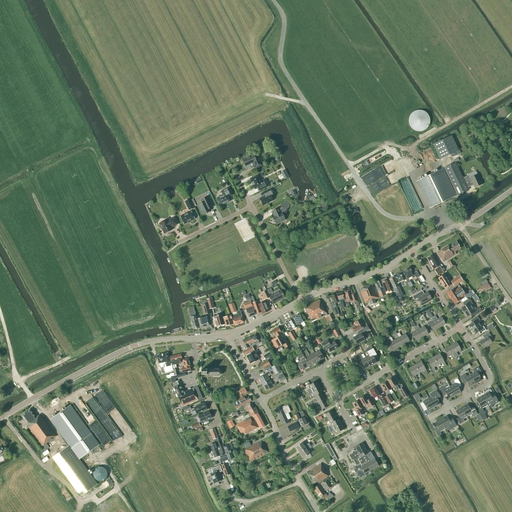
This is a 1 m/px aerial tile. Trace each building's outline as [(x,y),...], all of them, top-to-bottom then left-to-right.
[(412,131),(425,134),(431,116),(420,113),(418,119),(415,118),(413,128),(413,127),(412,131)] [(440,159),(458,151),(451,136),(433,145),(440,159)] [(256,160),(255,159),(255,158),(254,156),(253,156),(253,155),(242,160),(245,166),(243,167),(245,170),(251,167),(253,166),(255,170),(263,166),(259,158),(256,160)] [(463,178),(455,163),(444,168),(457,195),(468,190),(467,188),(473,185),(474,188),(482,185),(477,175),(470,178),(469,175),(463,178)] [(430,209),(455,196),(442,169),(417,181),(430,209)] [(261,181),(258,175),(250,179),(252,183),(251,183),(252,186),(253,185),(255,189),(258,188),(259,191),(268,187),(264,180),(261,181)] [(220,206),(231,201),(229,197),(232,195),(229,188),(221,192),(223,195),(216,199),(217,200),(216,200),(219,206),(220,205),(220,206)] [(259,199),(263,206),(273,201),(270,196),(274,194),(272,188),(265,192),(266,195),(259,199)] [(202,215),(210,211),(209,209),(212,208),(207,197),(200,201),(202,203),(198,205),(202,215)] [(189,210),(194,208),(189,199),(185,201),(189,210)] [(285,216),(287,208),(288,208),(290,203),(288,200),(280,204),(282,209),(279,211),(278,208),(272,212),(274,217),(272,218),(276,225),(285,220),(283,216),(285,216)] [(184,224),(194,219),(190,212),(180,217),(184,224)] [(177,225),(174,217),(167,221),(167,220),(159,224),(164,234),(172,230),(171,228),(177,225)] [(349,238),(353,247),(358,245),(354,236),(349,238)] [(346,250),(353,247),(349,238),(341,242),(346,250)] [(341,253),(346,250),(341,242),(337,244),(341,253)] [(443,262),(456,255),(455,252),(460,249),(456,242),(438,253),(443,262)] [(335,256),(341,253),(337,244),(331,247),(335,256)] [(329,258),(335,256),(331,247),(325,250),(329,258)] [(323,261),(329,258),(325,250),(319,253),(323,261)] [(315,265),(323,261),(319,253),(311,256),(315,265)] [(302,262),(306,260),(303,254),(299,256),(298,256),(293,258),(296,266),(302,263),(302,262)] [(315,265),(311,256),(307,258),(304,254),(303,254),(306,260),(310,268),(315,265)] [(433,258),(432,256),(427,258),(429,262),(434,269),(437,267),(437,269),(434,271),(438,276),(443,272),(434,258),(433,258)] [(413,274),(409,268),(402,272),(405,278),(405,279),(408,283),(410,282),(408,279),(411,277),(412,279),(415,277),(416,278),(419,277),(416,272),(413,274)] [(398,298),(403,296),(398,284),(399,283),(404,280),(401,272),(393,276),(394,278),(389,280),(398,298)] [(444,274),(438,278),(445,289),(451,285),(444,274)] [(453,287),(462,281),(459,276),(450,281),(453,287)] [(381,281),(383,286),(386,294),(391,292),(386,279),(381,281)] [(381,286),(383,286),(381,281),(374,283),(375,285),(376,287),(379,297),(385,295),(381,286)] [(485,291),(490,288),(487,283),(482,286),(482,287),(479,288),(481,291),(484,290),(485,291)] [(376,287),(375,285),(372,286),(371,284),(370,284),(369,284),(369,285),(363,287),(363,289),(360,290),(365,303),(379,298),(375,288),(376,287)] [(451,299),(457,295),(460,293),(463,291),(461,288),(455,291),(453,289),(447,293),(451,299)] [(421,291),(420,289),(413,293),(415,295),(412,296),(414,300),(417,299),(421,306),(432,300),(428,293),(424,295),(422,291),(421,291)] [(353,296),(351,290),(350,291),(349,290),(344,292),(347,303),(353,301),(353,303),(356,302),(354,295),(353,296)] [(273,304),(285,298),(281,291),(270,296),(273,304)] [(457,295),(451,299),(454,304),(460,300),(459,299),(465,295),(463,291),(460,293),(457,295)] [(344,308),(342,301),(345,300),(342,292),(336,294),(339,305),(340,305),(341,309),(344,308)] [(261,313),(258,305),(257,301),(255,302),(253,296),(250,297),(249,294),(245,295),(247,302),(243,304),(245,310),(247,313),(248,318),(261,313)] [(336,315),(339,314),(335,303),(337,303),(334,294),(329,296),(332,304),(332,305),(336,315)] [(463,313),(472,307),(470,305),(472,304),(469,299),(464,302),(466,305),(460,308),(463,313)] [(321,304),(319,300),(308,305),(309,306),(304,308),(310,320),(311,322),(316,320),(321,318),(320,316),(326,313),(322,304),(321,304)] [(258,305),(261,313),(262,315),(269,311),(265,302),(258,305)] [(204,315),(210,314),(207,303),(201,305),(204,315)] [(472,307),(463,313),(466,317),(471,314),(473,317),(478,313),(475,309),(474,306),(472,307)] [(191,309),(190,307),(188,308),(188,310),(189,310),(193,330),(199,329),(194,309),(191,309)] [(236,312),(237,314),(232,316),(233,320),(232,321),(234,325),(243,322),(241,317),(242,317),(239,310),(236,312)] [(225,325),(223,318),(222,314),(214,317),(216,327),(225,325)] [(297,326),(304,321),(300,314),(292,318),(297,326)] [(223,318),(225,325),(225,326),(230,325),(233,324),(231,319),(230,316),(223,318)] [(433,317),(439,328),(445,325),(441,317),(437,319),(435,316),(433,317)] [(200,328),(210,326),(208,317),(198,319),(200,328)] [(433,331),(439,328),(433,317),(431,318),(433,322),(429,324),(433,331)] [(471,330),(480,325),(478,322),(480,321),(477,317),(472,320),(473,322),(468,325),(471,330)] [(296,326),(291,318),(286,322),(290,329),(290,330),(296,327),(296,326)] [(354,333),(363,328),(359,321),(355,322),(357,326),(352,329),(354,333)] [(416,327),(422,338),(428,334),(424,327),(419,329),(418,325),(416,327)] [(480,325),(471,330),(474,335),(479,332),(481,334),(488,330),(485,325),(482,327),(480,325)] [(282,335),(282,334),(282,333),(281,332),(280,331),(278,327),(271,331),(276,338),(271,341),(276,349),(283,345),(285,348),(289,346),(283,334),(282,335)] [(415,341),(422,338),(416,327),(414,328),(416,331),(411,334),(415,341)] [(356,344),(364,340),(362,337),(365,335),(362,330),(357,333),(358,336),(353,338),(356,344)] [(293,341),(297,339),(292,331),(288,333),(293,341)] [(397,334),(403,345),(409,342),(405,334),(401,336),(399,333),(397,334)] [(482,348),(491,343),(489,339),(491,338),(488,333),(482,337),(484,339),(479,342),(482,348)] [(397,348),(403,345),(397,334),(395,335),(397,339),(393,341),(397,348)] [(249,348),(259,343),(256,335),(241,341),(245,350),(245,349),(246,351),(249,349),(249,348)] [(397,348),(393,341),(391,337),(389,339),(391,342),(386,344),(390,352),(397,348)] [(328,345),(326,341),(321,344),(325,351),(328,349),(329,352),(337,348),(334,342),(328,345)] [(450,346),(456,357),(458,356),(456,353),(460,350),(456,343),(450,346)] [(454,358),(456,357),(450,346),(444,350),(448,357),(452,355),(454,358)] [(363,352),(366,357),(371,366),(376,362),(372,355),(375,354),(377,357),(371,347),(363,352)] [(314,353),(319,361),(323,359),(319,351),(314,353)] [(251,364),(259,360),(254,352),(246,356),(251,364)] [(371,366),(366,357),(363,352),(354,357),(360,367),(358,363),(361,361),(365,369),(371,366)] [(171,365),(172,365),(172,364),(170,364),(167,353),(157,356),(159,364),(161,363),(162,365),(165,364),(166,367),(164,367),(164,368),(161,368),(162,373),(170,371),(169,369),(172,368),(171,365)] [(314,364),(319,361),(314,353),(309,356),(314,364)] [(433,357),(438,365),(442,363),(444,367),(446,366),(439,354),(433,357)] [(172,365),(172,367),(173,367),(175,375),(178,375),(176,366),(175,364),(181,363),(180,360),(181,360),(180,355),(170,357),(172,364),(172,365)] [(309,367),(314,364),(309,356),(305,358),(309,367)] [(434,368),(438,365),(433,357),(427,361),(434,372),(435,371),(434,368)] [(304,369),(309,367),(305,358),(300,361),(304,369)] [(189,359),(182,360),(184,368),(183,368),(181,369),(182,373),(184,373),(190,371),(189,367),(191,367),(189,359)] [(264,370),(271,367),(270,365),(268,361),(261,364),(263,368),(264,370)] [(415,365),(419,373),(423,371),(425,375),(427,373),(421,362),(415,365)] [(275,374),(280,371),(277,365),(271,368),(275,374)] [(415,375),(419,373),(415,365),(409,368),(415,380),(417,379),(415,375)] [(470,375),(475,384),(481,380),(479,376),(482,374),(478,367),(472,370),(474,373),(470,375)] [(262,385),(270,381),(268,377),(271,375),(270,373),(267,375),(258,379),(262,385)] [(465,374),(463,376),(459,377),(464,385),(467,383),(469,387),(475,384),(470,375),(467,377),(465,374)] [(175,379),(181,377),(179,375),(175,376),(170,378),(172,384),(174,388),(178,398),(185,395),(184,392),(181,385),(179,381),(176,382),(175,379)] [(399,389),(392,378),(387,381),(391,389),(395,387),(397,390),(399,389)] [(449,387),(454,396),(461,392),(458,388),(461,386),(457,379),(454,381),(455,384),(449,387)] [(270,381),(262,385),(265,391),(273,387),(277,385),(276,383),(272,385),(270,381)] [(308,392),(319,386),(317,381),(309,386),(310,389),(307,391),(308,392)] [(386,395),(389,393),(388,391),(391,390),(387,382),(381,385),(386,395)] [(314,396),(321,393),(322,392),(319,386),(308,392),(309,395),(313,393),(314,396)] [(446,389),(444,386),(439,389),(443,397),(446,395),(448,399),(454,396),(449,387),(446,389)] [(185,395),(178,398),(181,404),(182,407),(197,401),(198,401),(202,399),(197,387),(184,392),(185,395)] [(374,399),(380,395),(375,387),(370,391),(374,399)] [(236,409),(245,405),(251,401),(249,397),(245,399),(243,396),(247,394),(244,388),(238,391),(240,394),(239,394),(241,398),(238,400),(239,401),(240,403),(235,406),(236,409)] [(429,399),(434,408),(440,404),(437,400),(440,398),(436,391),(431,394),(432,397),(429,399)] [(317,401),(323,397),(321,393),(314,396),(316,399),(313,400),(314,402),(317,401)] [(482,396),(487,405),(491,403),(492,406),(498,403),(494,395),(491,397),(488,393),(482,396)] [(388,404),(384,397),(383,394),(378,397),(384,407),(388,404)] [(384,397),(388,404),(393,401),(388,394),(384,397)] [(371,407),(364,396),(359,399),(363,407),(367,405),(368,408),(371,407)] [(481,408),(487,405),(482,396),(476,400),(481,408)] [(317,407),(325,402),(323,397),(317,401),(318,403),(316,405),(317,407)] [(427,411),(434,408),(429,399),(423,402),(427,411)] [(358,417),(363,414),(361,409),(363,408),(358,400),(353,403),(356,409),(354,410),(358,417)] [(204,403),(194,408),(196,414),(207,410),(204,403)] [(252,417),(253,416),(258,413),(255,407),(254,408),(251,404),(247,406),(249,411),(252,417)] [(461,408),(466,417),(472,413),(474,416),(477,414),(473,407),(470,409),(467,404),(461,408)] [(91,434),(70,405),(50,420),(69,446),(52,458),(81,496),(97,485),(79,460),(99,445),(91,434)] [(281,407),(275,410),(278,415),(283,425),(289,423),(285,415),(290,412),(287,405),(282,407),(281,407)] [(463,419),(466,417),(461,408),(455,411),(462,423),(464,422),(463,419)] [(36,417),(35,417),(30,409),(21,416),(27,425),(26,425),(45,451),(52,446),(48,442),(56,436),(40,414),(36,417)] [(325,421),(334,416),(331,411),(325,414),(327,417),(324,419),(325,421)] [(201,423),(211,418),(209,412),(198,416),(201,423)] [(258,413),(253,416),(260,429),(265,426),(258,413)] [(441,420),(446,429),(451,425),(452,427),(456,425),(452,419),(449,421),(447,416),(441,420)] [(252,422),(250,418),(236,426),(240,434),(244,432),(246,435),(258,428),(254,420),(252,422)] [(301,427),(307,424),(304,418),(298,421),(301,427)] [(231,419),(226,422),(230,429),(235,426),(231,419)] [(329,430),(341,424),(338,419),(336,420),(330,423),(332,426),(328,428),(329,430)] [(440,432),(446,429),(441,420),(434,423),(437,428),(434,429),(438,437),(441,435),(440,432)] [(299,428),(297,423),(287,427),(289,432),(299,428)] [(341,424),(329,430),(330,433),(334,431),(336,434),(344,430),(341,424)] [(220,457),(222,456),(222,455),(221,455),(221,454),(223,453),(214,429),(210,431),(214,443),(209,445),(214,458),(220,456),(220,457)] [(251,462),(267,453),(261,442),(244,450),(249,460),(251,462)] [(299,453),(310,445),(309,443),(304,446),(302,443),(296,447),(299,453)] [(334,461),(337,460),(328,443),(325,445),(334,461)] [(352,461),(353,460),(356,465),(354,466),(355,468),(353,469),(359,479),(366,475),(365,474),(379,466),(371,452),(368,454),(362,443),(355,447),(357,450),(354,452),(353,451),(352,452),(352,453),(348,455),(352,461)] [(228,461),(233,459),(231,453),(234,452),(231,444),(223,447),(226,456),(228,460),(228,461)] [(310,445),(299,453),(303,458),(309,454),(307,451),(312,448),(310,445)] [(230,474),(226,463),(221,465),(225,476),(230,474)] [(317,483),(328,476),(321,464),(311,470),(312,471),(307,474),(313,484),(317,482),(317,483)] [(214,484),(222,481),(219,473),(222,471),(220,466),(211,469),(213,473),(210,474),(214,484)] [(106,470),(105,469),(105,468),(104,468),(103,468),(102,467),(101,467),(100,467),(99,467),(98,467),(97,468),(96,468),(95,469),(94,470),(94,471),(93,472),(93,473),(93,474),(93,475),(93,476),(93,477),(94,478),(95,479),(95,480),(96,480),(97,481),(98,481),(99,481),(100,481),(102,481),(103,481),(104,480),(105,479),(106,479),(106,478),(107,477),(107,476),(107,475),(107,474),(107,473),(107,472),(107,471),(106,471),(106,470)] [(326,491),(331,487),(327,480),(321,484),(323,488),(324,488),(326,491)] [(322,489),(319,485),(314,488),(320,497),(321,496),(323,499),(328,496),(323,489),(322,489)]
